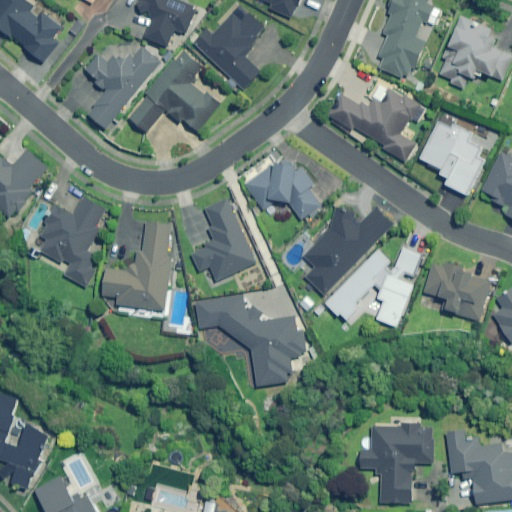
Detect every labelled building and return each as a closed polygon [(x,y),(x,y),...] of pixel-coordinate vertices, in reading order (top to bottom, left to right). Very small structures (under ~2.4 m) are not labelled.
[(0,0),(0,29),(24,47),(23,50),(44,65),(46,62),(59,43),(54,39),(61,28),(41,13),(38,18),(29,12),(33,6),(24,0),(0,0)] [(143,0),(139,11),(154,17),(145,38),(168,47),(175,31),(186,35),(197,9),(175,0),(143,0)] [(260,0),(271,5),(269,10),(292,20),(300,0),(260,0)] [(428,0),(393,0),(380,31),(389,35),(379,55),(382,56),(377,68),(409,82),(426,44),(415,39),(423,21),(434,26),(441,11),(427,5),(428,0)] [(262,38),(260,37),(266,31),(240,6),(212,36),(206,31),(194,44),(244,90),(260,73),(247,60),(255,50),(252,47),(262,38)] [(511,58),(489,50),(496,33),(464,18),(451,47),(459,51),(456,60),(448,57),(441,76),(451,79),(449,84),(464,89),(468,78),(476,81),(479,73),(503,82),(511,58)] [(160,62),(141,47),(133,58),(129,54),(124,60),(115,53),(108,62),(98,55),(85,71),(97,80),(95,82),(106,92),(88,115),(107,130),(160,62)] [(204,67),(184,50),(126,118),(129,121),(146,136),(167,111),(180,122),(183,120),(198,133),(221,105),(206,93),(192,81),(204,67)] [(424,108),(391,89),(382,104),(372,99),(366,109),(340,95),(328,116),(354,131),(355,129),(385,146),(383,149),(406,163),(416,144),(401,136),(410,119),(416,122),(424,108)] [(451,132),(439,125),(422,160),(442,170),(440,175),(448,179),(445,185),(467,196),(483,163),(475,159),(480,151),(466,144),(471,134),(454,126),(451,132)] [(0,212),(10,221),(31,196),(34,192),(31,190),(48,169),(26,150),(12,168),(0,157),(0,212)] [(482,191),(497,198),(494,204),(502,208),(500,213),(511,219),(511,156),(501,151),(482,191)] [(298,175),(288,160),(274,170),(271,166),(245,185),(263,211),(272,205),(280,216),(292,208),(301,221),(322,207),(309,189),(314,186),(304,171),(298,175)] [(90,268),(96,256),(88,252),(98,231),(96,229),(106,209),(83,197),(73,216),(56,207),(50,220),(53,222),(40,232),(47,240),(41,253),(69,267),(64,276),(87,288),(93,277),(96,271),(90,268)] [(255,264),(227,200),(205,209),(213,227),(209,228),(214,240),(189,250),(199,272),(210,267),(216,281),(255,264)] [(393,226),(376,209),(363,222),(346,206),(333,220),(337,224),(305,256),(316,267),(306,278),(324,296),(393,226)] [(167,257),(170,225),(164,224),(145,222),(142,252),(136,251),(133,272),(106,270),(103,297),(118,299),(117,306),(166,312),(171,258),(167,257)] [(325,304),(338,318),(341,315),(347,321),(360,308),(356,304),(377,283),(374,280),(391,263),(378,250),(325,304)] [(421,257),(403,250),(396,270),(413,276),(421,257)] [(472,273),(434,262),(425,293),(449,300),(445,312),(479,322),(491,283),(471,277),(472,273)] [(413,286),(388,276),(379,299),(385,301),(377,320),(396,328),(413,286)] [(511,288),(497,300),(503,308),(492,317),(511,343),(511,288)] [(294,317),(273,320),(272,315),(265,315),(251,305),(244,301),(243,296),(196,304),(200,330),(221,326),(251,350),(257,388),(289,382),(287,372),(293,371),(291,359),(305,357),(301,331),(297,332),(294,317)] [(306,313),(314,305),(306,296),(298,304),(306,313)] [(324,359),(315,345),(307,350),(315,364),(324,359)] [(0,397),(0,461),(1,462),(0,463),(0,481),(13,486),(10,494),(25,500),(50,435),(27,426),(19,449),(4,444),(20,401),(1,394),(0,397)] [(433,426),(401,424),(401,428),(371,426),(370,451),(362,450),(361,469),(375,470),(375,476),(381,476),(380,503),(411,505),(412,473),(430,474),(433,426)] [(470,436),(469,429),(447,431),(451,474),(472,472),(475,505),(511,501),(511,453),(503,454),(501,433),(479,435),(470,436)] [(75,504),(60,477),(35,492),(46,511),(95,511),(87,497),(75,504)]
